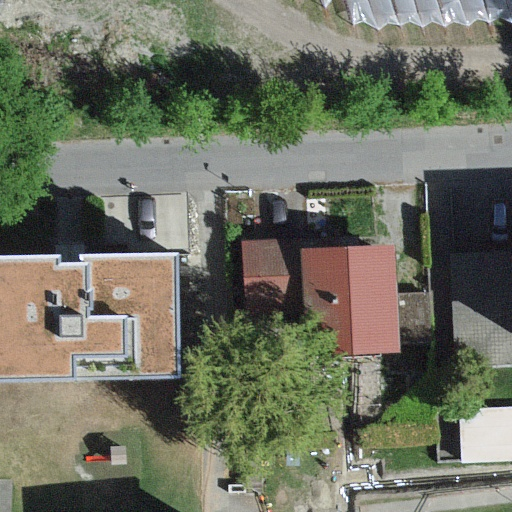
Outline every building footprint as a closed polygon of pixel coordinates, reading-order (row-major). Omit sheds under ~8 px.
[(308,317),(306,254),(306,241),(246,243),(250,319),(308,317)] [(400,250),(306,254),(308,317),(310,360),(404,356),(400,250)] [(511,363),(511,253),(453,255),(456,365),(511,363)] [(57,265),(0,265),(0,389),(185,386),(183,262),(88,264),(89,274),(72,275),(58,275),(57,265)] [(429,295),(407,296),(410,343),(432,342),(429,295)] [(511,409),(459,413),(463,467),(511,463),(511,409)]
